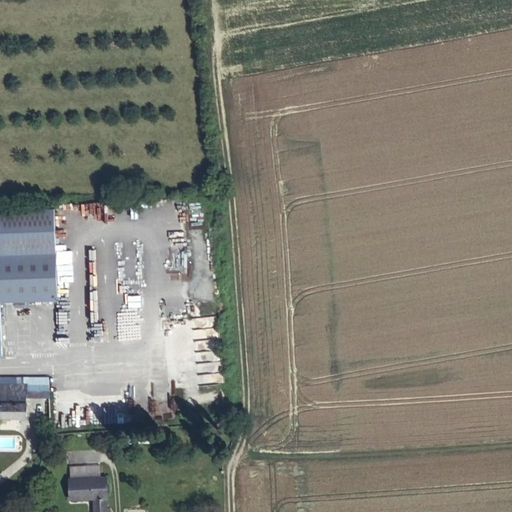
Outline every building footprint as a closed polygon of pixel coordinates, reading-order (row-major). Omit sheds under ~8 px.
[(56,209),(0,211),(0,355),(2,356),(0,302),(58,300),(56,209)] [(1,383),(1,396),(1,403),(0,402),(0,417),(27,417),(27,403),(26,403),(26,397),(27,383),(1,383)] [(27,383),(26,397),(44,397),(44,383),(27,383)] [(71,479),(100,478),(100,466),(70,467),(71,479)] [(107,477),(100,478),(71,479),(69,479),(70,499),(94,499),(94,511),(107,511),(107,498),(108,498),(107,477)]
